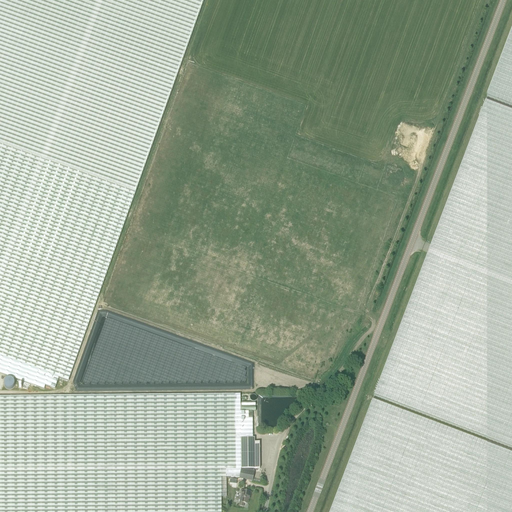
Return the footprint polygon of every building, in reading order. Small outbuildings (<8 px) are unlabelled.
[(204,0),(0,0),(0,144),(135,193),(204,0)] [(511,29),(487,97),(511,106),(511,29)] [(396,197),(372,189),(287,159),(296,132),(306,106),(186,61),(111,309),(314,380),(321,358),(331,361),(342,331),(348,333),(396,197)] [(511,448),(511,111),(485,101),(374,396),(511,448)] [(0,357),(59,378),(68,382),(135,193),(0,144),(0,357)] [(0,374),(44,390),(45,386),(55,389),(59,378),(0,357),(0,374)] [(226,478),(239,478),(241,469),(241,438),(253,438),(252,412),(248,412),(240,412),(240,395),(166,395),(81,396),(70,396),(0,396),(0,511),(221,511),(221,498),(226,498),(226,478)] [(511,511),(511,453),(372,401),(329,511),(511,511)] [(241,469),(254,469),(260,469),(259,443),(254,443),(254,438),(253,438),(241,438),(241,469)] [(241,469),(239,478),(239,479),(252,482),(254,472),(254,469),(241,469)] [(242,491),(239,506),(243,507),(244,504),(247,504),(248,500),(249,500),(250,492),(242,491)]
